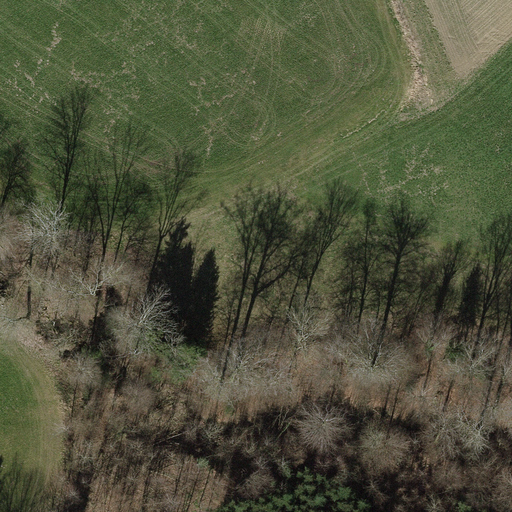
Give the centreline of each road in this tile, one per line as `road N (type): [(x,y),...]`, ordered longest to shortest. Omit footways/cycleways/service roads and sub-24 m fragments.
road 1 (motorway): [(511,25),(213,511)]
road 2 (motorway): [(360,511),(511,264)]
